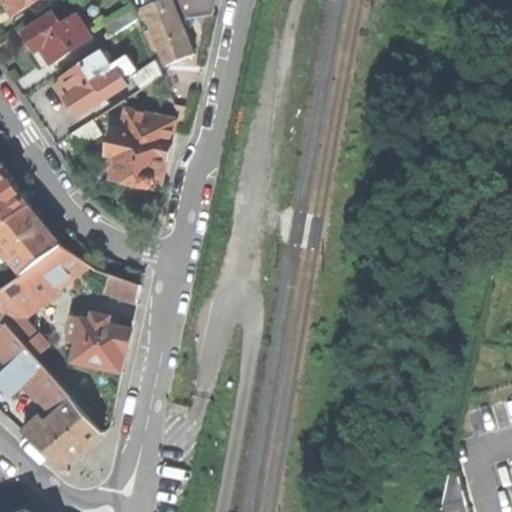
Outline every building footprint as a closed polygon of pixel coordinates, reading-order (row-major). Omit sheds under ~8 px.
[(39,0),(6,0),(16,15),(39,0)] [(167,0),(147,9),(169,64),(182,59),(197,53),(183,20),(175,0),(167,0)] [(218,0),(175,0),(183,20),(216,14),(218,0)] [(116,34),(142,18),(134,5),(108,21),(116,34)] [(81,16),(71,22),(65,26),(60,17),(57,13),(28,32),(34,42),(39,50),(40,50),(46,46),(55,62),(56,62),(94,37),(81,16)] [(65,26),(71,22),(65,13),(60,17),(65,26)] [(50,65),(55,62),(46,46),(40,50),(50,65)] [(104,53),(66,78),(75,93),(70,96),(71,98),(82,116),(130,84),(125,77),(138,69),(129,55),(113,66),(104,53)] [(138,73),(146,85),(165,73),(158,61),(138,73)] [(141,88),(146,85),(138,73),(134,76),(141,88)] [(75,93),(66,78),(60,82),(70,96),(75,93)] [(125,130),(117,128),(112,153),(120,155),(116,176),(130,179),(164,186),(178,119),(130,109),(125,130)] [(105,133),(96,118),(70,135),(79,149),(105,133)] [(0,154),(0,172),(8,167),(0,154)] [(0,230),(35,205),(22,187),(8,167),(0,172),(0,230)] [(50,224),(35,205),(0,230),(0,240),(27,274),(66,245),(50,224)] [(470,207),(457,267),(483,273),(496,213),(470,207)] [(0,309),(9,320),(91,261),(66,245),(27,274),(0,292),(0,309)] [(104,271),(91,261),(9,320),(12,323),(17,328),(27,319),(32,324),(104,271)] [(143,285),(120,276),(114,295),(138,303),(143,285)] [(0,309),(0,334),(12,323),(9,320),(0,309)] [(87,319),(89,311),(81,310),(79,318),(87,319)] [(121,318),(89,311),(87,319),(79,318),(77,317),(72,339),(82,341),(77,360),(124,370),(128,351),(133,329),(119,326),(121,318)] [(51,345),(32,324),(27,319),(17,328),(40,355),(51,345)] [(0,349),(13,364),(29,382),(32,379),(49,365),(40,355),(17,328),(12,323),(0,334),(0,349)] [(17,394),(30,383),(29,382),(13,364),(0,375),(17,394)] [(32,379),(62,412),(78,397),(49,365),(32,379)] [(58,415),(62,412),(32,379),(29,382),(30,383),(35,389),(41,395),(55,411),(58,415)] [(55,411),(41,395),(37,398),(51,414),(55,411)] [(108,431),(78,397),(62,412),(58,415),(51,422),(33,436),(66,467),(88,449),(108,431)] [(33,436),(51,422),(45,416),(26,430),(33,436)] [(470,511),(458,473),(451,471),(442,511),(470,511)]
